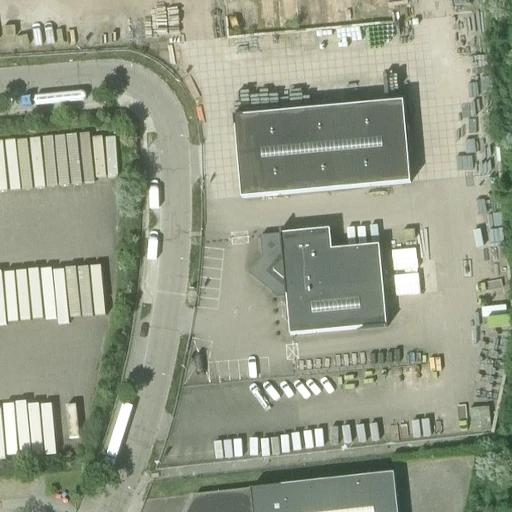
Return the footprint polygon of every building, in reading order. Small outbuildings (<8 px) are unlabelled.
[(242,199),(410,184),(403,103),(235,118),(242,199)] [(0,144),(0,194),(123,189),(121,138),(71,140),(71,137),(19,140),(19,143),(0,144)] [(332,251),(330,231),(282,235),(282,231),(280,232),(280,236),(260,237),(262,259),(249,275),(276,298),(286,297),(286,305),(287,305),(290,336),(355,331),(356,331),(387,329),(387,328),(386,328),(379,247),(332,251)] [(402,412),(403,437),(453,435),(452,410),(402,412)] [(310,448),(330,445),(327,421),(307,424),(310,448)] [(265,453),(285,452),(283,426),(263,428),(265,453)] [(398,511),(394,473),(195,496),(188,510),(188,511),(398,511)]
